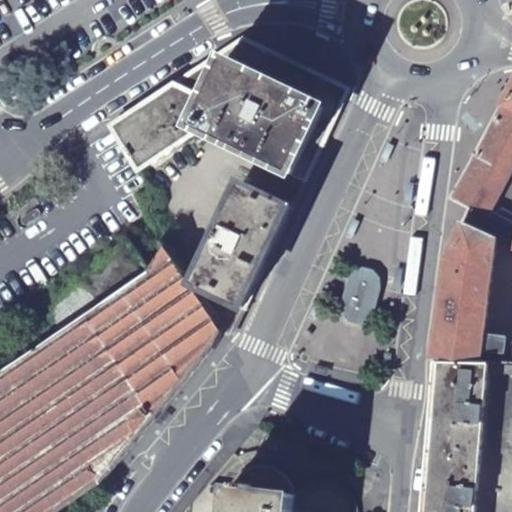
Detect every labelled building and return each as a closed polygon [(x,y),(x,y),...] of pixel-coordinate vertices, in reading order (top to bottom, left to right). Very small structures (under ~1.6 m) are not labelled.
[(227,69),(199,130),(304,180),(345,98),(340,86),(248,43),(237,45),(220,57),(227,69)] [(151,104),(113,129),(141,171),(199,130),(227,69),(220,57),(206,66),(151,104)] [(511,88),(453,198),(489,217),(511,173),(511,88)] [(298,194),(253,172),(246,185),(242,184),(193,284),(243,309),(298,194)] [(498,238),(462,221),(446,258),(432,361),(441,361),(481,362),(482,352),(503,354),(505,340),(485,337),(498,238)] [(221,331),(191,287),(173,260),(0,376),(0,511),(64,511),(62,510),(73,502),(80,511),(84,511),(100,482),(214,349),(221,336),(221,331)] [(365,269),(357,272),(353,280),(346,304),(346,312),(350,316),(360,319),(366,317),(370,312),(377,287),(377,278),(373,271),(365,269)] [(243,309),(193,284),(191,287),(221,331),(229,334),(243,309)] [(441,361),(428,511),(476,511),(489,362),(481,362),(441,361)] [(511,511),(511,362),(489,362),(476,511),(511,511)] [(231,487),(294,494),(291,487),(286,479),(279,473),(273,470),(267,469),(260,468),(251,469),(245,472),(240,475),(234,481),(231,487)] [(291,511),(294,494),(231,487),(228,511),(291,511)]
